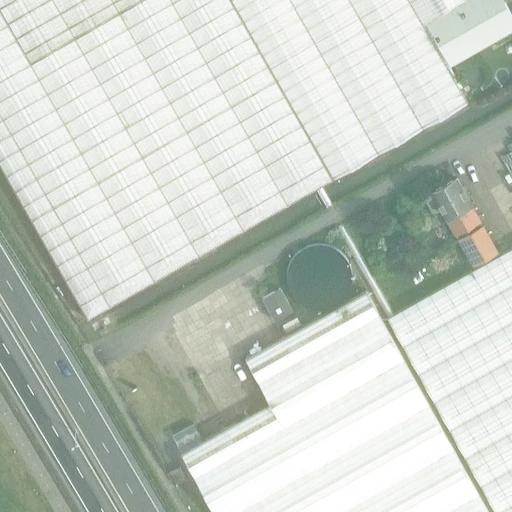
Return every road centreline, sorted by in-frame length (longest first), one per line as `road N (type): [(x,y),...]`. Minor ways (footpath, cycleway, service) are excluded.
road 1 (unclassified): [(94,356),(511,116)]
road 2 (trunk): [(145,511),(0,263)]
road 3 (trunk): [(0,339),(101,511)]
